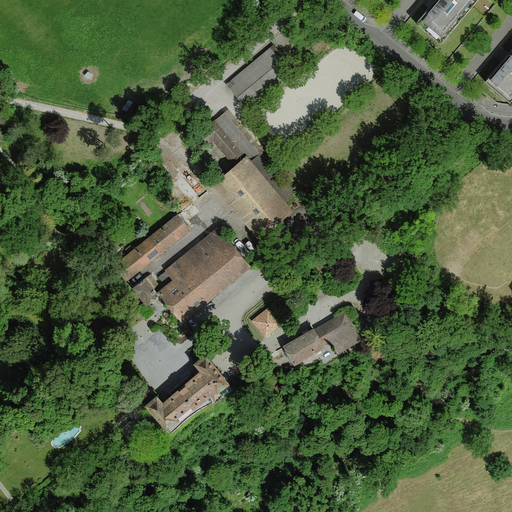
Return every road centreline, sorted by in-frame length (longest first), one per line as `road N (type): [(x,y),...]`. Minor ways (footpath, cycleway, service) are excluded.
road 1 (motorway): [(511,211),(0,437)]
road 2 (motorway): [(45,511),(511,302)]
road 3 (residential): [(511,121),(460,102),(333,0)]
